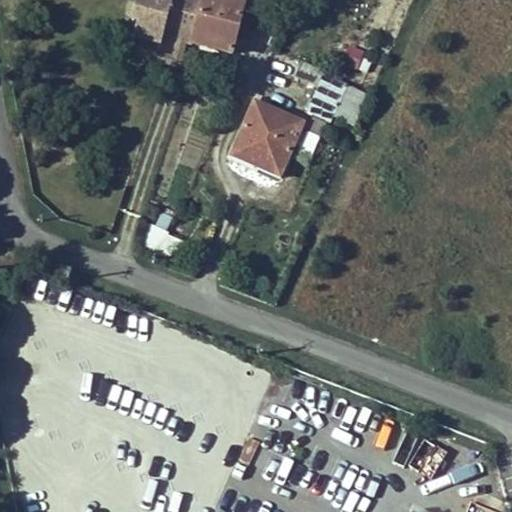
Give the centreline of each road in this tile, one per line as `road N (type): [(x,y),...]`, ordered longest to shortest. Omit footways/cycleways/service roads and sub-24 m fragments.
road 1 (unclassified): [(511,419),(39,233),(12,214),(0,172)]
road 2 (unknown): [(37,338),(50,511)]
